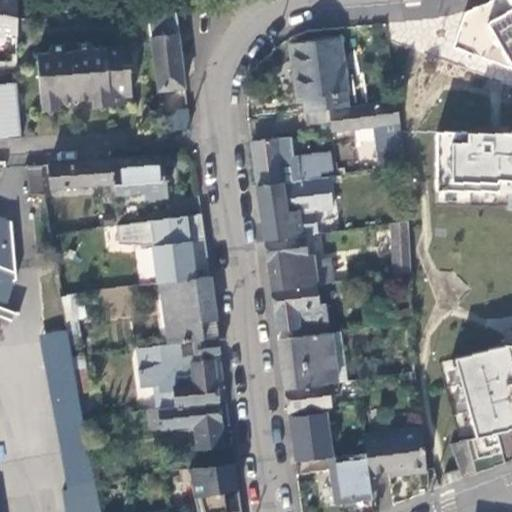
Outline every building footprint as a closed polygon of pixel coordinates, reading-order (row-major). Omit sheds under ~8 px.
[(0,0),(0,31),(17,34),(18,0),(0,0)] [(453,47),(511,68),(511,0),(494,0),(466,12),(453,47)] [(165,90),(184,87),(177,34),(179,33),(176,13),(148,17),(159,99),(166,99),(165,90)] [(303,97),(305,112),(329,109),(347,107),(338,37),(290,43),(297,98),(303,97)] [(38,55),(42,102),(61,101),(94,99),(128,96),(134,96),(130,47),(96,49),(91,41),(53,45),(49,53),(38,55)] [(0,84),(0,140),(22,139),(17,83),(0,84)] [(128,96),(94,99),(95,108),(128,106),(128,96)] [(43,112),(61,111),(61,101),(42,102),(43,112)] [(376,161),(403,157),(396,101),(347,107),(329,109),(331,127),(332,132),(356,129),(374,126),(377,149),(374,150),(376,161)] [(329,109),(305,112),(307,129),(331,127),(329,109)] [(163,129),(191,126),(190,112),(162,116),(163,129)] [(374,126),(356,129),(361,163),(376,161),(374,150),(377,149),(374,126)] [(276,139),(283,182),(297,180),(294,159),(291,137),(276,139)] [(437,206),(511,206),(511,138),(437,137),(437,206)] [(276,138),(253,141),(259,185),(283,182),(276,139),(276,138)] [(175,153),(113,159),(114,182),(116,193),(146,190),(146,197),(167,195),(164,165),(176,164),(175,153)] [(331,154),(294,159),(297,180),(333,174),(331,154)] [(114,182),(113,159),(49,164),(52,187),(114,182)] [(42,164),(27,166),(30,193),(45,193),(42,164)] [(283,182),(259,185),(266,240),(301,235),(298,211),(299,211),(298,195),(340,187),(338,174),(333,174),(297,180),(283,182)] [(95,229),(120,225),(118,215),(93,219),(95,229)] [(0,317),(12,322),(14,314),(19,316),(19,313),(8,309),(17,280),(12,222),(0,217),(0,317)] [(394,274),(409,272),(408,246),(407,221),(391,224),(394,274)] [(301,235),(266,240),(273,290),(317,284),(334,282),(330,259),(314,261),(313,255),(309,255),(306,235),(301,235)] [(160,283),(196,278),(191,239),(152,245),(158,284),(160,283)] [(196,278),(160,283),(168,344),(218,337),(209,276),(196,278)] [(317,284),(273,290),(279,330),(294,328),(295,337),(331,333),(327,304),(321,305),(317,284)] [(67,318),(85,315),(82,295),(64,297),(64,299),(67,318)] [(81,511),(101,509),(68,332),(42,334),(76,511),(81,511)] [(295,337),(280,339),(287,390),(334,383),(338,383),(331,332),(331,333),(295,337)] [(168,344),(137,348),(140,371),(138,371),(140,388),(156,386),(159,409),(219,402),(227,401),(224,381),(216,382),(213,359),(209,360),(208,355),(220,353),(218,337),(168,344)] [(511,343),(505,344),(429,366),(450,444),(511,426),(511,343)] [(334,383),(287,390),(289,412),(332,407),(331,397),(335,397),(334,383)] [(224,445),(219,402),(159,409),(150,410),(154,430),(200,424),(203,447),(211,446),(214,465),(234,463),(232,444),(224,445)] [(327,413),(290,417),(293,443),(296,462),(333,457),(327,413)] [(411,474),(424,472),(420,429),(363,436),(365,453),(368,473),(406,470),(411,474)] [(365,453),(331,458),(336,502),(372,497),(368,473),(365,453)] [(188,468),(197,511),(225,511),(224,492),(227,491),(238,488),(236,477),(234,463),(214,465),(188,468)] [(445,474),(448,483),(462,478),(459,469),(445,474)]
